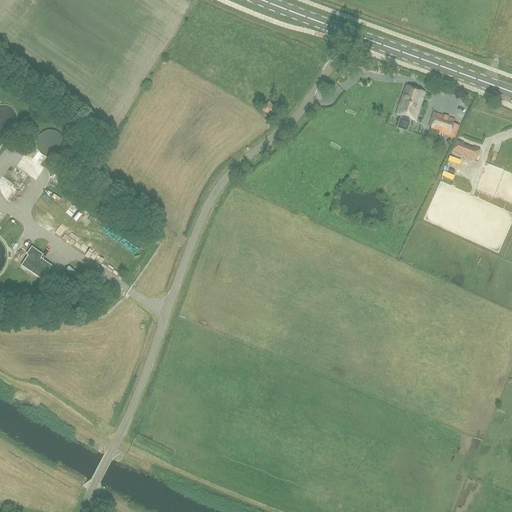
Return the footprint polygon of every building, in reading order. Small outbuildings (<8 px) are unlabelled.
[(431,111),(420,107),(425,93),(406,87),(396,115),(416,121),(417,118),(427,122),(431,111)] [(270,117),(276,111),(269,104),(263,110),(270,117)] [(455,140),(459,128),(453,125),(455,121),(433,114),(429,127),(439,131),(438,134),(455,140)] [(474,148),(465,145),(456,142),(452,153),(475,162),(481,149),(475,147),(474,148)] [(469,163),(451,162),(451,172),(469,172),(469,163)] [(22,267),(43,281),(53,267),(38,256),(39,254),(33,251),(22,267)] [(70,287),(73,282),(63,275),(59,280),(70,287)]
